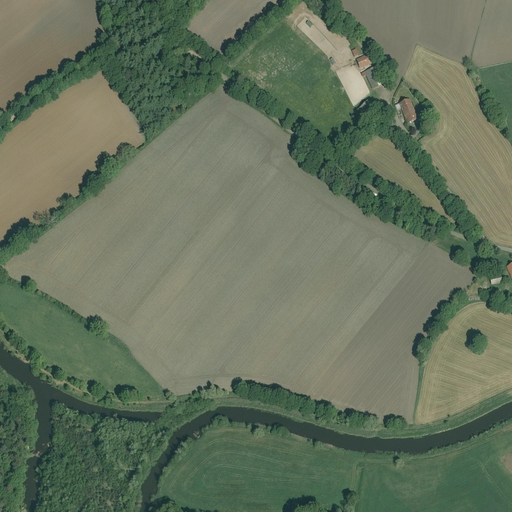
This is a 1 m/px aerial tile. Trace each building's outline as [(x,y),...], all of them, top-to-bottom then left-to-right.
[(356,60),(360,70),(371,66),(367,56),(356,60)] [(365,73),(373,90),(382,86),(374,69),(365,73)] [(362,117),(373,106),(365,97),(354,108),(362,117)] [(399,105),(408,125),(419,120),(411,100),(399,105)] [(504,276),(492,278),(493,285),(505,283),(504,276)]
